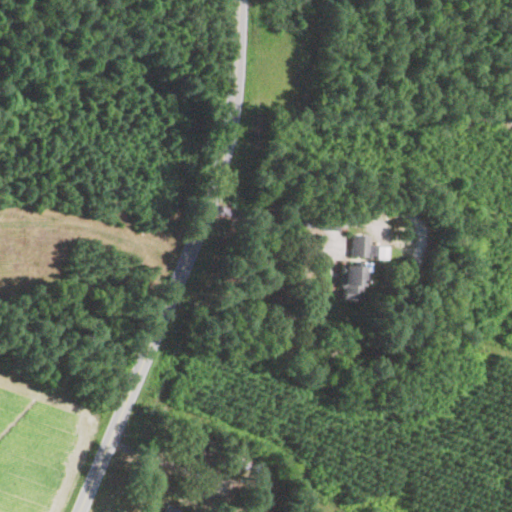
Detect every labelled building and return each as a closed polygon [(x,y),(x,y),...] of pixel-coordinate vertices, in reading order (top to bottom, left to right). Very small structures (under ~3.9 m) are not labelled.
[(375,248),(375,256),(367,256),(367,259),(351,258),(352,236),(368,237),(368,246),(375,246),(375,248)] [(389,249),(389,260),(378,260),(378,247),(389,247),(389,249)] [(362,264),(361,268),(364,268),(364,287),(361,287),(361,302),(342,302),(343,289),(340,289),(341,266),(356,266),(356,264),(362,264)] [(210,465),(206,475),(182,465),(191,443),(209,450),(204,463),(210,465)] [(250,460),(246,469),(237,465),(241,456),(250,460)]
